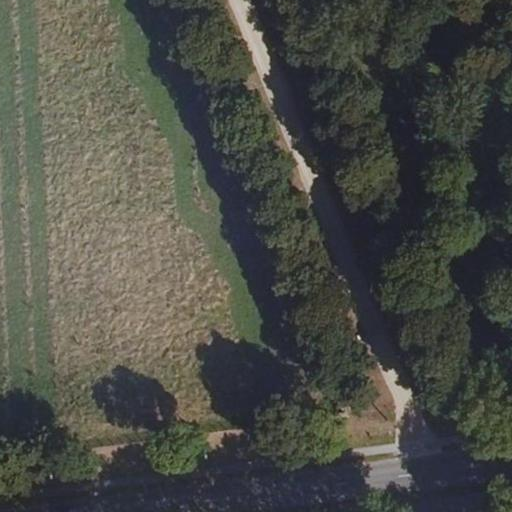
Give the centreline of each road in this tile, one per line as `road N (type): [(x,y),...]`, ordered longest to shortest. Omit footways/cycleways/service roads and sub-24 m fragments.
road 1 (track): [(238,0),(402,410)]
road 2 (primary): [(511,460),(118,511)]
